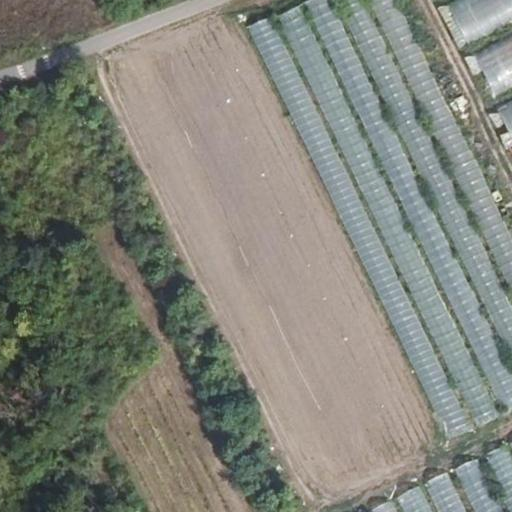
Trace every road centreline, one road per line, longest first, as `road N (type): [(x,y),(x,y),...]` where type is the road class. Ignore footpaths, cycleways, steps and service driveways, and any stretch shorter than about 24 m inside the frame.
road 1 (residential): [(0,78),(207,0)]
road 2 (track): [(425,0),(511,171)]
road 3 (track): [(511,429),(339,511)]
